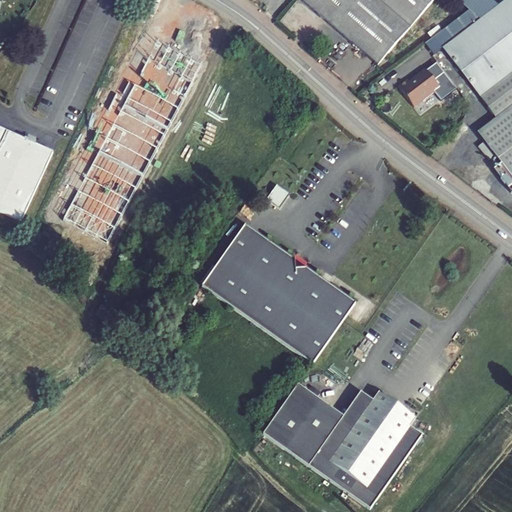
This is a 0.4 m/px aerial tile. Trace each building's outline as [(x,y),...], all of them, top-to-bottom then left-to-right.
[(300,0),(377,67),(410,29),(375,0),(300,0)] [(375,0),(410,29),(422,15),(446,46),(497,7),(488,0),(375,0)] [(442,50),(487,109),(511,90),(511,0),(506,0),(497,7),(446,46),(442,50)] [(437,63),(426,71),(440,89),(450,81),(437,63)] [(426,71),(426,70),(413,80),(414,81),(410,84),(408,81),(398,88),(414,109),(434,93),(440,101),(456,89),(450,81),(440,89),(426,71)] [(511,90),(487,109),(496,120),(477,134),(500,164),(493,170),(510,193),(511,191),(511,90)] [(51,154),(0,129),(0,211),(19,221),(51,154)] [(248,227),(205,288),(316,365),(359,303),(310,270),(299,270),(297,261),(248,227)] [(301,384),(265,434),(372,510),(424,436),(412,427),(418,419),(381,393),(375,401),(363,392),(346,417),(301,384)]
